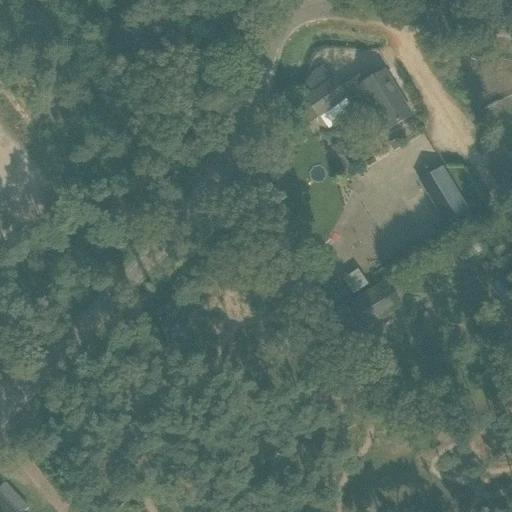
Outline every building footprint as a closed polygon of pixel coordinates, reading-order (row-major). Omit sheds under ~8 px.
[(373,107),(387,130),(411,115),(384,71),(366,83),(361,74),(339,88),(333,78),(306,97),(311,103),(298,112),(307,126),(320,117),(346,99),(354,111),(362,113),(373,107)] [(446,226),(470,211),(443,167),(419,181),(446,226)] [(396,202),(372,215),(397,260),(420,246),(396,202)] [(472,234),(455,243),(464,259),(481,249),(472,234)] [(376,289),(351,304),(364,327),(389,312),(400,306),(387,283),(376,289)] [(25,511),(29,509),(4,483),(0,486),(0,511),(25,511)]
